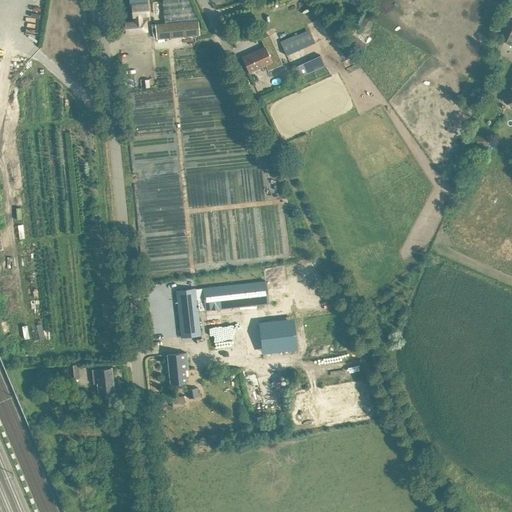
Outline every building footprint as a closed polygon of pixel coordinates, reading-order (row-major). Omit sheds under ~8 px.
[(135,22),(125,23),(126,33),(147,31),(146,21),(149,20),(147,0),(128,0),(129,5),(131,5),(133,17),(135,16),(135,22)] [(155,24),(151,25),(152,32),(156,32),(157,39),(199,35),(198,20),(188,0),(164,0),(162,0),(165,23),(155,24)] [(286,55),(315,43),(310,33),(282,46),(286,55)] [(278,36),(267,42),(270,48),(281,43),(278,36)] [(249,72),(279,58),(275,49),(268,52),(265,47),(242,57),(249,72)] [(80,55),(81,65),(88,65),(87,54),(80,55)] [(324,65),(320,55),(292,67),(296,77),(324,65)] [(265,281),(176,291),(181,337),(200,335),(197,311),(268,303),(265,281)] [(186,352),(167,354),(170,384),(187,382),(185,369),(188,368),(186,352)] [(78,365),(67,366),(68,379),(79,378),(78,365)] [(114,394),(112,367),(92,369),(93,383),(97,383),(98,395),(114,394)] [(198,387),(187,389),(189,398),(199,396),(198,387)]
